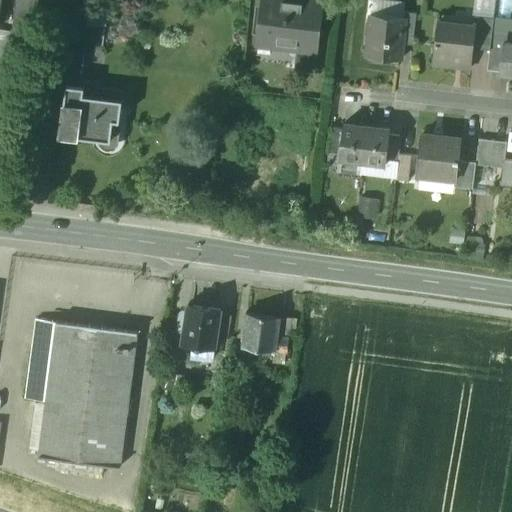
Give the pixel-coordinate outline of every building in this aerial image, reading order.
[(15,0),(11,34),(34,37),(38,0),(15,0)] [(108,0),(101,0),(100,13),(107,13),(108,0)] [(322,2),(308,0),(263,0),(258,44),(316,52),(322,2)] [(477,0),(476,12),(495,16),(498,0),(477,0)] [(417,14),(405,12),(405,18),(406,18),(403,44),(414,45),(417,14)] [(405,18),(372,14),(367,56),(401,60),(403,44),(406,18),(405,18)] [(494,18),(475,15),(475,22),(474,26),(476,27),(474,48),(490,50),(491,49),(492,33),(494,18)] [(475,22),(439,18),(433,65),(471,69),(474,48),(476,27),(474,26),(475,22)] [(506,35),(492,33),(491,49),(503,50),(504,42),(505,43),(506,35)] [(34,37),(11,34),(10,45),(50,50),(51,39),(34,37)] [(511,43),(505,43),(504,42),(503,50),(501,71),(511,72),(511,43)] [(503,50),(491,49),(490,50),(488,70),(501,71),(503,50)] [(84,54),(64,52),(58,103),(65,104),(61,134),(111,140),(113,120),(120,121),(123,92),(80,86),(84,54)] [(367,127),(344,124),(340,153),(340,158),(363,161),(367,127)] [(391,130),(367,127),(363,161),(386,163),(387,159),(390,135),(391,130)] [(343,129),(331,128),(328,152),(340,153),(343,129)] [(462,138),(421,133),(416,173),(455,178),(457,178),(460,160),(462,138)] [(402,137),(390,135),(387,159),(399,161),(400,153),(402,137)] [(508,141),(479,138),(476,162),(476,164),(504,168),(505,158),(506,158),(508,141)] [(412,155),(400,153),(399,161),(397,179),(409,180),(412,155)] [(511,158),(506,158),(505,158),(504,168),(502,183),(511,184),(511,158)] [(476,162),(460,160),(457,178),(455,178),(454,186),(473,189),(476,164),(476,162)] [(220,309),(189,305),(188,316),(185,331),(184,343),(215,348),(216,344),(217,335),(220,315),(220,309)] [(280,315),(248,310),(244,345),(275,349),(277,335),(280,315)] [(185,331),(188,316),(180,315),(178,330),(185,331)] [(220,315),(217,335),(228,337),(231,316),(220,315)] [(137,331),(37,318),(26,400),(46,402),(39,456),(120,466),(137,331)] [(290,336),(277,335),(275,349),(288,351),(290,336)]
